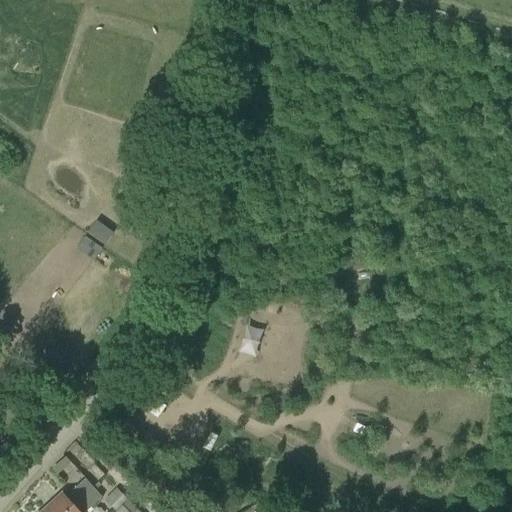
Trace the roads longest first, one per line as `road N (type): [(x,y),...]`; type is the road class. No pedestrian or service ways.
road 1 (unclassified): [(122,364),(156,284),(211,0)]
road 2 (track): [(122,364),(217,403),(347,482)]
road 3 (residential): [(0,506),(122,364)]
